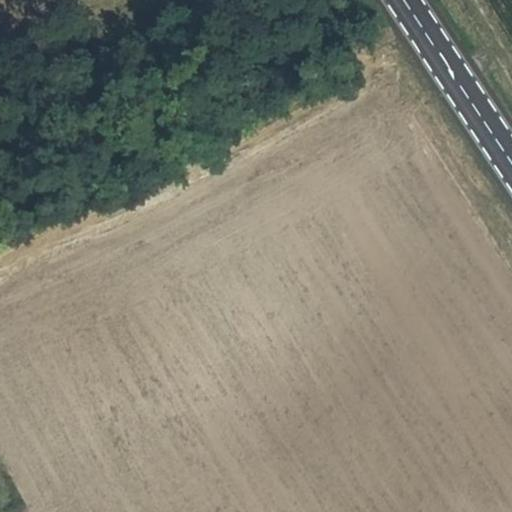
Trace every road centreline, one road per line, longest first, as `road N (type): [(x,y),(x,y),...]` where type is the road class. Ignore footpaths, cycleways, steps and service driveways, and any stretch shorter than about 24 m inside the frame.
road 1 (track): [(201,0),(111,47),(0,81)]
road 2 (secondary): [(511,160),(404,0)]
